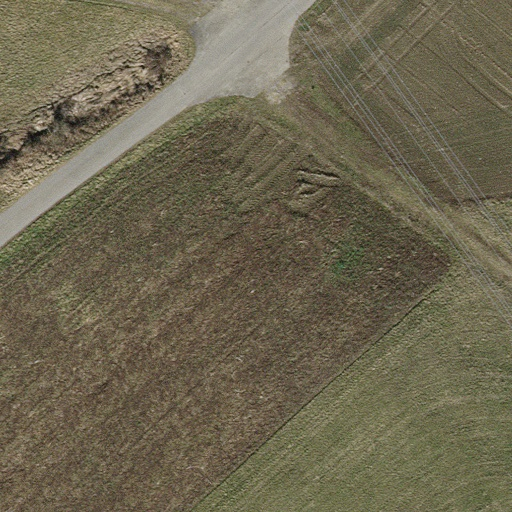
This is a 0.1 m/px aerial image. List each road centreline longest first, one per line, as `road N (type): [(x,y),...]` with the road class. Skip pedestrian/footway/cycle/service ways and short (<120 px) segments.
road 1 (track): [(0,229),(230,62),(296,0)]
road 2 (track): [(230,62),(511,261)]
road 3 (track): [(153,0),(274,20)]
